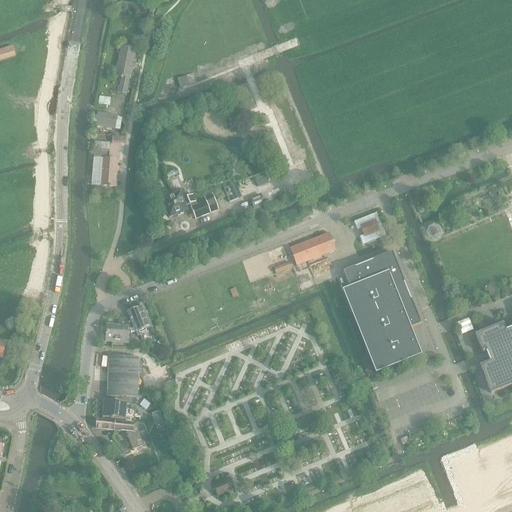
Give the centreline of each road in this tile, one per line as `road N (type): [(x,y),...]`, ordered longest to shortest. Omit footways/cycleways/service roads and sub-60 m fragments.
road 1 (unclassified): [(122,299),(511,143)]
road 2 (secondary): [(27,397),(58,272),(67,100),(84,0)]
road 3 (unclassified): [(112,264),(132,112)]
